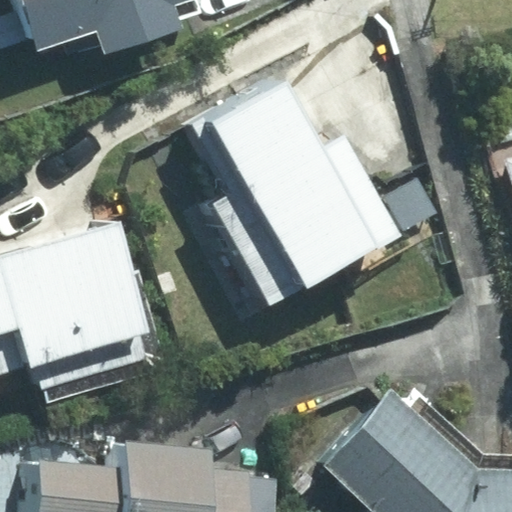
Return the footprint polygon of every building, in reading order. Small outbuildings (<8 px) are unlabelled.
[(0,0),(0,29),(6,49),(68,30),(75,51),(156,27),(149,4),(160,0),(0,0)] [(258,80),(180,120),(265,285),(369,232),(320,136),(293,150),(258,80)] [(511,151),(489,158),(511,242),(511,151)] [(93,219),(0,243),(0,363),(12,360),(19,387),(131,357),(93,219)] [(372,388),(299,463),(349,511),(508,511),(510,469),(455,468),(372,388)] [(262,511),(266,478),(225,474),(225,470),(186,465),(188,448),(97,438),(94,465),(14,456),(8,511),(262,511)]
